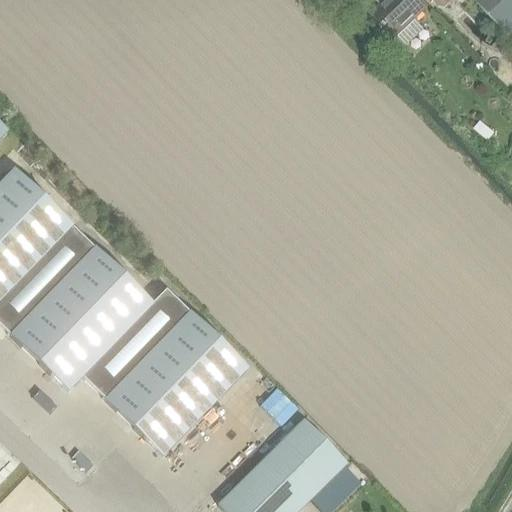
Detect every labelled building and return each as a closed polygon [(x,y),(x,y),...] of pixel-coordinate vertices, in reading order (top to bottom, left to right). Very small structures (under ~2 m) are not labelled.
[(414,0),(375,0),(374,1),(378,5),(368,14),(392,40),(396,36),(405,46),(421,31),(412,22),(424,10),(414,0)] [(511,0),(473,0),(505,35),(511,28),(511,0)] [(419,62),(414,67),(427,82),(432,77),(419,62)] [(482,121),(476,128),(489,140),(495,133),(482,121)] [(0,184),(0,301),(70,229),(12,172),(0,184)] [(92,251),(71,229),(0,302),(0,331),(7,339),(66,396),(81,380),(162,458),(246,371),(165,293),(151,307),(92,251)] [(264,407),(289,423),(302,404),(277,387),(264,407)] [(302,422),(216,508),(220,511),(298,511),(309,502),(344,467),(345,465),(302,422)] [(318,511),(321,511),(355,479),(344,467),(309,502),(318,511)]
